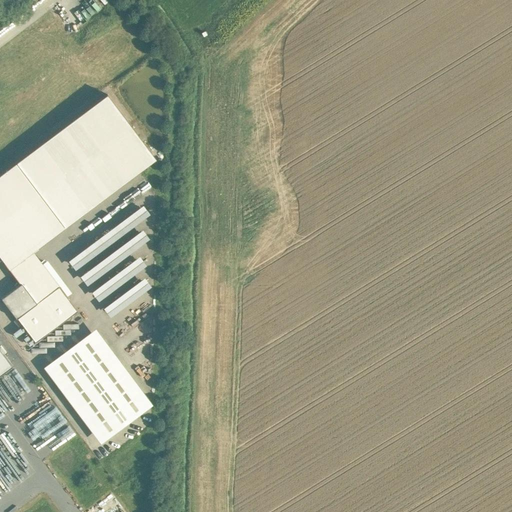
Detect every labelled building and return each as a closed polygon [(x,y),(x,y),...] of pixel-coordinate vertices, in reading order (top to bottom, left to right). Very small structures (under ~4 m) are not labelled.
[(126,231),(122,234),(125,238),(142,228),(138,222),(150,214),(145,205),(119,221),(126,231)] [(134,250),(150,237),(144,229),(128,241),(134,250)] [(22,283),(2,298),(17,318),(18,317),(37,303),(37,302),(22,283)] [(59,286),(37,302),(37,303),(18,317),(36,342),(78,310),(59,286)] [(45,364),(98,442),(153,406),(100,327),(45,364)] [(0,374),(13,365),(0,347),(0,374)]
